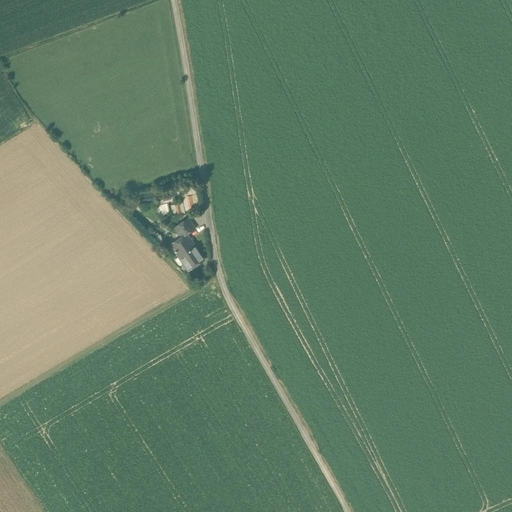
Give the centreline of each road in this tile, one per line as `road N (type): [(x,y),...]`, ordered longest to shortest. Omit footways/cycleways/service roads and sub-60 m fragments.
road 1 (unclassified): [(349,511),(221,275),(176,0)]
road 2 (track): [(221,275),(0,401)]
